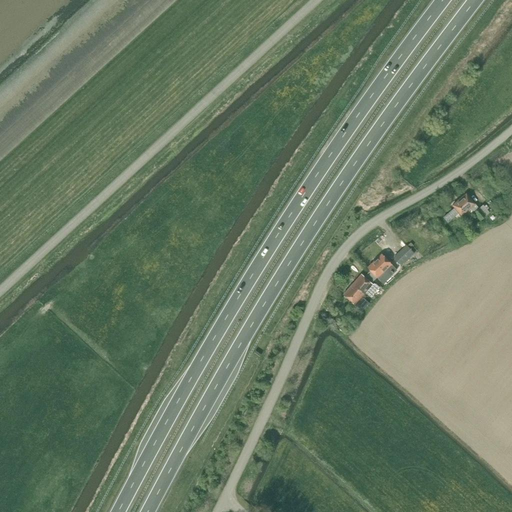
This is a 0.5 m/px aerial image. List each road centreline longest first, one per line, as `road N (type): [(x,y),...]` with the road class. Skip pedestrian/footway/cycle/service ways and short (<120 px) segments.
road 1 (trunk): [(148,511),(264,303),(476,0)]
road 2 (trunk): [(443,0),(257,262),(118,511)]
road 3 (tertiary): [(217,511),(341,253),(511,130)]
road 4 (unclassified): [(0,291),(318,0)]
